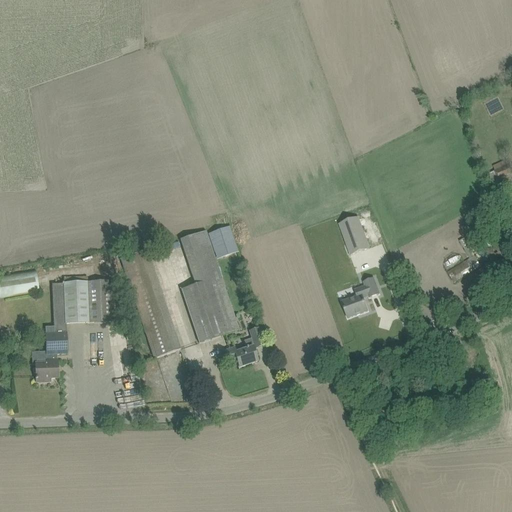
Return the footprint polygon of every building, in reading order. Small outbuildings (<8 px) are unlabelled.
[(494,171),(499,183),(511,177),(511,171),(506,160),(494,166),(496,170),(494,171)] [(340,224),(351,256),(369,249),(358,218),(340,224)] [(181,290),(196,335),(199,344),(239,331),(214,256),(235,249),(228,229),(218,232),(208,236),(206,232),(180,240),(196,286),(181,290)] [(483,248),(491,262),(511,250),(503,235),(493,242),(483,248)] [(121,260),(151,350),(154,360),(180,351),(147,251),(121,260)] [(447,273),(454,284),(481,267),(474,256),(447,273)] [(24,282),(6,287),(8,297),(37,289),(34,279),(23,281),(24,282)] [(342,303),(348,319),(368,312),(363,298),(369,296),(370,298),(379,295),(374,279),(364,283),(366,287),(355,291),(357,297),(342,303)] [(112,283),(64,284),(52,285),(53,328),(46,328),(47,353),(35,353),(32,356),(33,365),(35,365),(36,373),(36,383),(49,383),(50,381),(50,379),(58,379),(57,361),(53,361),(52,355),(67,355),(66,324),(114,322),(112,283)] [(252,339),(244,342),(246,349),(236,353),(235,348),(234,349),(225,352),(229,366),(237,363),(239,368),(258,362),(255,355),(258,354),(256,349),(264,346),(261,336),(258,328),(249,331),(252,339)]
